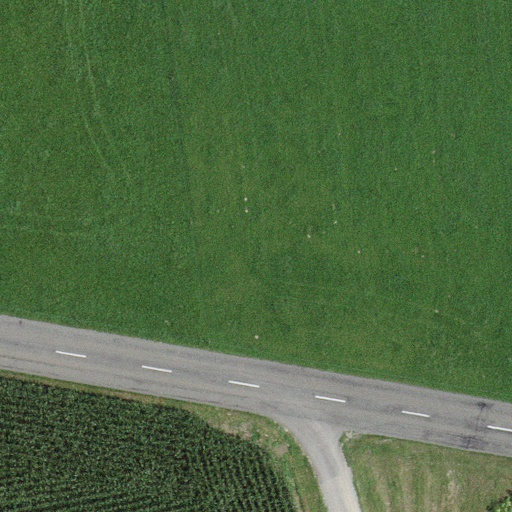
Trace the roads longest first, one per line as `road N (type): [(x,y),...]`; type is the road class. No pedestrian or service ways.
road 1 (residential): [(511,428),(0,339)]
road 2 (track): [(346,511),(309,393)]
